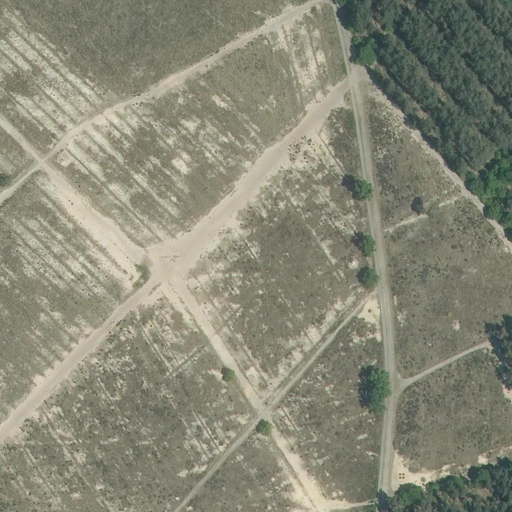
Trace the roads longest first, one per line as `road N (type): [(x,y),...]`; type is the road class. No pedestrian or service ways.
road 1 (track): [(355,76),(0,431)]
road 2 (track): [(43,160),(95,114),(181,77),(318,0)]
road 3 (track): [(180,511),(384,288)]
road 4 (track): [(382,511),(384,288)]
road 5 (track): [(384,288),(361,72)]
